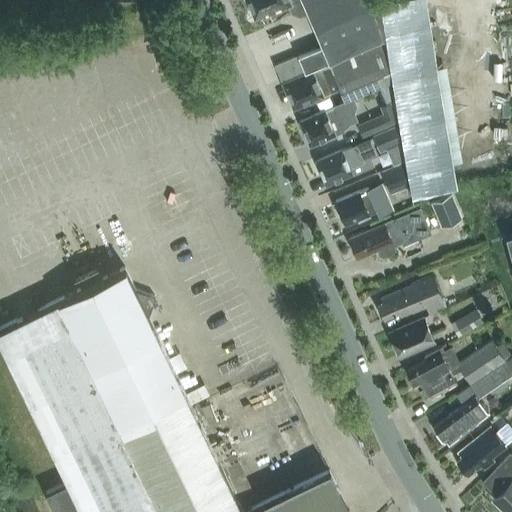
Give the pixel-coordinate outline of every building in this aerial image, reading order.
[(393,78),(402,135),(412,193),(456,186),(425,0),(378,0),(372,3),(370,0),(248,0),(250,3),(248,3),(252,14),(254,13),(255,16),(270,10),(271,14),(274,18),(273,19),(273,20),(287,9),(287,8),(286,8),(285,7),(284,4),(288,3),(291,9),(301,13),(307,10),(322,44),(275,64),(281,79),(328,59),(359,46),(386,35),(393,78)] [(344,98),(393,78),(386,35),(359,46),(361,51),(330,65),(330,64),(322,67),(312,71),(284,83),(285,86),(285,89),(287,94),(290,96),(294,105),(308,99),(309,101),(323,95),(339,87),(344,98)] [(304,135),(306,134),(310,143),(325,137),(325,139),(335,134),(335,133),(344,129),(341,122),(346,120),(347,122),(356,118),(353,110),(356,104),(352,96),(332,105),(333,106),(325,110),(325,109),(300,120),(301,122),(299,123),(304,135)] [(398,121),(389,100),(379,105),(382,112),(357,123),(362,136),(398,121)] [(394,124),(371,134),(376,144),(384,140),(386,139),(389,146),(402,141),(394,124)] [(321,174),(323,174),(327,182),(341,175),(342,177),(352,173),(352,172),(371,164),(363,145),(353,150),(351,145),(342,149),(341,149),(317,159),(318,162),(316,162),(321,174)] [(381,170),(389,189),(409,181),(400,161),(381,170)] [(358,218),(358,220),(369,215),(368,214),(369,214),(368,213),(376,210),(378,214),(393,208),(382,183),(368,188),(368,187),(359,191),(359,190),(335,200),(336,201),(334,202),(339,215),(341,214),(345,223),(358,218)] [(461,217),(451,192),(431,200),(442,225),(461,217)] [(392,218),(348,236),(357,257),(377,248),(379,254),(384,256),(393,252),(395,247),(392,242),(400,238),(403,244),(430,232),(419,207),(392,219),(392,218)] [(349,511),(329,469),(243,511),(148,315),(152,305),(155,296),(145,292),(136,289),(124,266),(6,323),(0,325),(0,341),(43,431),(67,480),(45,491),(55,511),(349,511)] [(381,301),(377,303),(383,317),(399,310),(401,315),(411,311),(411,312),(425,306),(428,312),(446,305),(431,272),(410,282),(410,283),(379,297),(381,301)] [(457,335),(483,321),(476,307),(450,322),(457,335)] [(389,330),(399,355),(433,340),(422,315),(389,330)] [(415,385),(418,383),(425,397),(456,380),(452,373),(462,368),(470,381),(503,358),(503,359),(511,353),(502,340),(494,345),(490,338),(459,360),(451,346),(444,350),(441,345),(424,355),(426,359),(406,370),(415,385)] [(487,410),(477,397),(511,371),(511,352),(511,353),(503,359),(503,358),(488,369),(470,381),(471,382),(455,392),(463,402),(434,425),(435,427),(434,430),(439,437),(443,437),(444,439),(446,438),(448,441),(476,420),(476,419),(487,410)] [(490,456),(504,444),(490,427),(476,438),(475,437),(458,451),(461,455),(456,459),(467,472),(480,462),(484,467),(493,460),(490,456)] [(491,471),(481,481),(496,494),(493,497),(508,511),(511,511),(511,453),(510,451),(491,471)]
